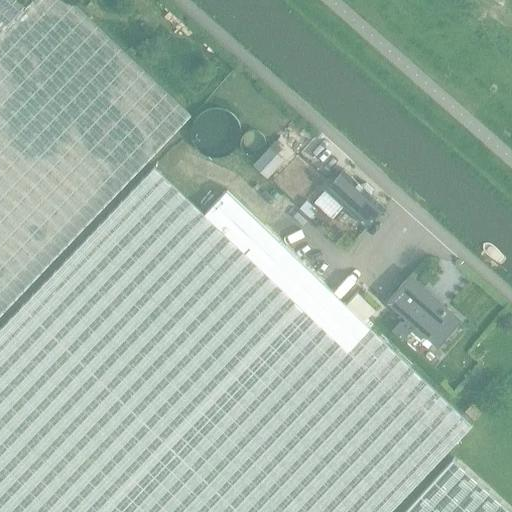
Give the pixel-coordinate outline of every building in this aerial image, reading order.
[(0,0),(0,33),(26,7),(18,0),(0,0)] [(0,314),(191,114),(70,0),(32,0),(26,7),(0,33),(0,314)] [(270,147),(253,165),(267,179),(285,161),(277,154),(270,147)] [(0,330),(0,511),(388,511),(450,446),(205,213),(156,167),(0,330)] [(323,193),(314,202),(332,219),(345,206),(368,227),(385,208),(373,197),(373,188),(366,182),(360,185),(344,170),(325,190),(323,193)] [(473,422),(369,323),(367,321),(376,310),(358,293),(347,305),(227,191),(205,213),(450,446),(473,422)] [(411,274),(387,301),(414,325),(411,328),(402,321),(393,330),(416,350),(428,337),(437,346),(462,320),(411,274)] [(475,420),(482,412),(472,403),(465,411),(475,420)] [(399,511),(511,511),(511,506),(454,453),(399,511)]
